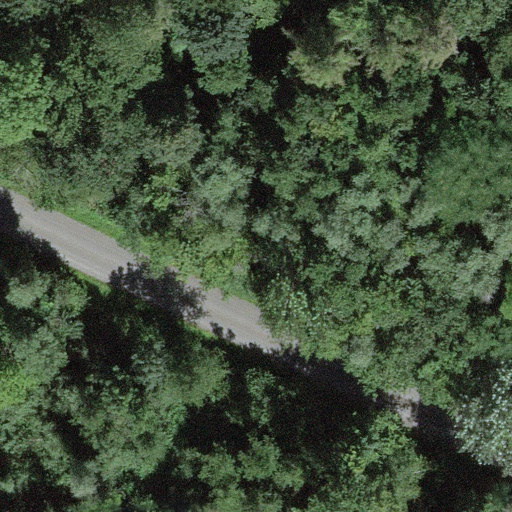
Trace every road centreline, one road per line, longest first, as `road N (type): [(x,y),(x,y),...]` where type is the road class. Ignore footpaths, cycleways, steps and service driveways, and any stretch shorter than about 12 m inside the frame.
road 1 (unclassified): [(511,453),(0,206)]
road 2 (primary): [(0,375),(157,316),(511,222)]
